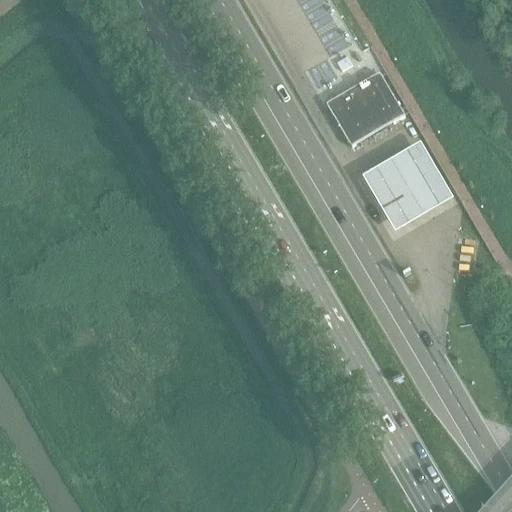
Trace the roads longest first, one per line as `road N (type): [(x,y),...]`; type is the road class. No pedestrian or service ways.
road 1 (secondary): [(146,0),(445,511)]
road 2 (secondary): [(511,494),(220,0)]
